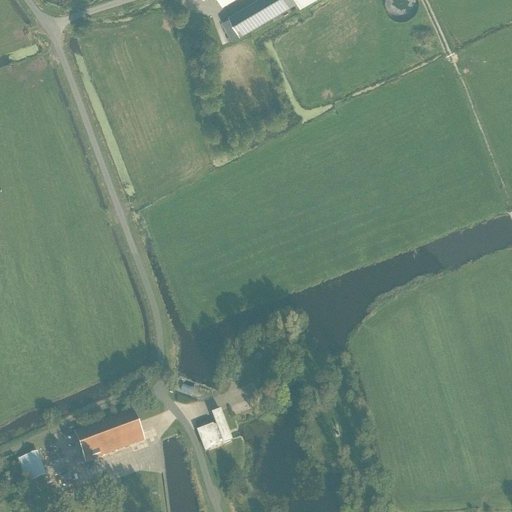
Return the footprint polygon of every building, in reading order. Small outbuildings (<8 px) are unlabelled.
[(231,39),(296,1),(295,0),(258,0),(237,13),(237,12),(229,17),(221,21),(231,39)] [(394,9),(393,12),(409,16),(413,0),(403,0),(400,11),(394,9)] [(192,395),(193,390),(182,386),(181,391),(192,395)] [(209,415),(214,429),(213,429),(213,427),(198,433),(205,452),(220,447),(220,445),(223,444),(231,441),(220,410),(209,415)] [(74,434),(85,463),(136,445),(138,450),(146,447),(133,412),(74,434)] [(37,454),(18,461),(26,484),(46,476),(37,454)]
